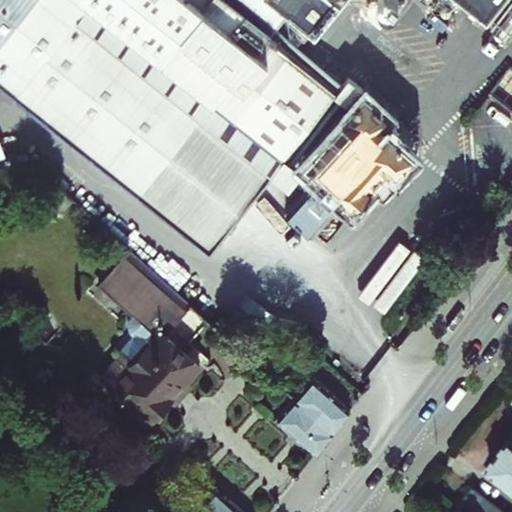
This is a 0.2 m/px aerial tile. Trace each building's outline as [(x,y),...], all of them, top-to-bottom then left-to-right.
[(259,185),(50,0),(0,0),(0,79),(211,247),(259,185)] [(50,0),(259,185),(335,88),(288,50),(226,0),(50,0)] [(303,31),(328,0),(226,0),(288,50),(303,31)] [(423,23),(458,51),(468,38),(433,10),(423,23)] [(303,31),(288,50),(335,88),(350,69),(303,31)] [(482,82),(490,88),(507,66),(499,60),(482,82)] [(511,70),(507,66),(490,88),(488,91),(511,109),(511,70)] [(319,173),(285,209),(312,233),(336,207),(340,210),(348,202),(355,208),(357,205),(363,204),(370,197),(370,191),(373,188),(369,184),(379,173),(385,179),(411,150),(380,122),(387,115),(363,92),(346,111),(350,114),(306,161),(319,173)] [(73,197),(59,184),(51,192),(51,197),(61,206),(65,206),(73,197)] [(100,280),(144,320),(154,329),(148,335),(154,340),(135,361),(124,351),(104,374),(116,384),(113,387),(133,405),(136,402),(153,417),(172,396),(181,385),(201,363),(186,350),(212,321),(129,247),(100,280)] [(352,309),(396,349),(415,325),(372,287),(352,309)] [(154,329),(144,320),(120,348),(124,351),(135,361),(154,340),(148,335),(154,329)] [(291,386),(288,390),(333,430),(350,409),(313,376),(302,390),(298,386),(291,386)] [(181,385),(172,396),(177,400),(186,390),(181,385)] [(285,400),(289,404),(276,419),(315,454),(333,430),(288,390),(285,394),(285,400)] [(511,439),(491,467),(511,483),(511,439)] [(511,483),(491,467),(486,473),(511,493),(511,483)] [(474,511),(482,502),(496,502),(476,486),(460,507),(462,509),(466,511),(474,511)] [(242,511),(214,487),(196,508),(200,511),(242,511)] [(509,511),(496,502),(482,502),(474,511),(509,511)]
